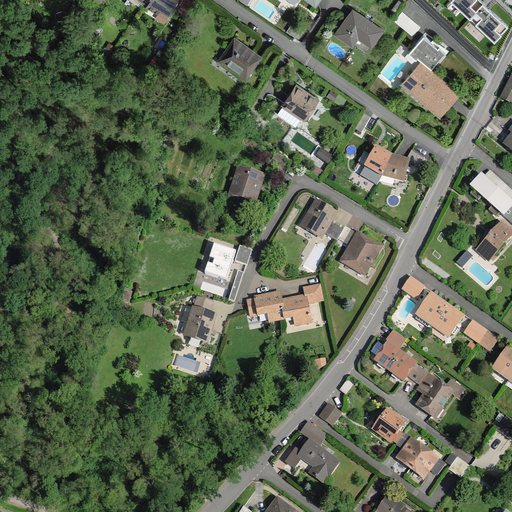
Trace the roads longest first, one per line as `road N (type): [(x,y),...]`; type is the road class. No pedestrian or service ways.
road 1 (residential): [(210,511),(361,343),(457,161)]
road 2 (residential): [(221,0),(457,161)]
road 3 (residential): [(457,161),(511,51)]
